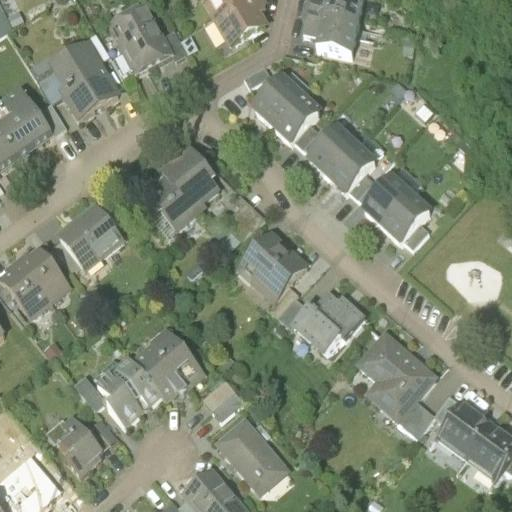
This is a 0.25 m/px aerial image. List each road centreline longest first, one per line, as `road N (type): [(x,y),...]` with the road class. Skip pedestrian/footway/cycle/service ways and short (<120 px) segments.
road 1 (residential): [(511,390),(175,119)]
road 2 (residential): [(175,119),(0,238)]
road 3 (residential): [(175,119),(272,56),(292,0)]
